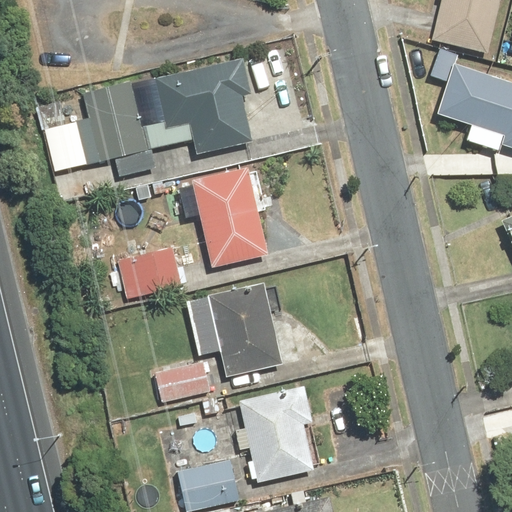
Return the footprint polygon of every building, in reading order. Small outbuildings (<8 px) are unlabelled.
[(434,0),(434,1),(438,2),(428,44),(484,58),(499,0),(434,0)] [(511,81),(455,62),(440,108),(506,130),(503,140),(511,143),(511,81)] [(217,172),(213,156),(248,148),(238,103),(248,101),(240,63),(148,84),(158,125),(139,129),(145,155),(187,145),(189,156),(166,161),(170,182),(217,172)] [(114,181),(149,173),(145,155),(139,129),(129,87),(78,98),(84,122),(43,132),(53,175),(110,163),(114,181)] [(246,171),(186,185),(206,271),(265,258),(246,171)] [(511,216),(497,223),(511,256),(511,216)] [(168,250),(114,264),(124,304),(178,290),(168,250)] [(278,369),(259,286),(182,303),(194,357),(216,353),(222,382),(278,369)] [(149,373),(157,407),(206,396),(199,362),(149,373)] [(234,403),(240,429),(230,431),(236,456),(246,454),(254,488),(309,475),(298,429),(308,427),(299,388),(234,403)] [(229,464),(171,478),(178,511),(202,511),(238,503),(229,464)] [(277,511),(327,511),(324,500),(277,511)]
